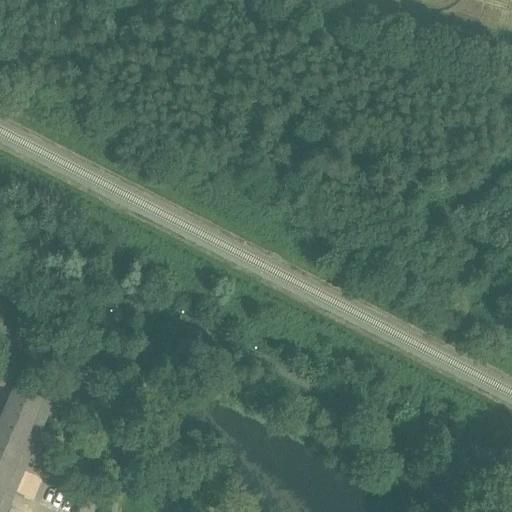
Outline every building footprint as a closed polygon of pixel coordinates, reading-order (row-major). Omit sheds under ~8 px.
[(4,410),(42,426),(52,403),(13,387),(4,410)] [(0,434),(33,448),(42,426),(4,410),(0,418),(0,434)] [(0,460),(24,470),(33,448),(0,434),(0,460)] [(0,486),(14,492),(24,470),(0,460),(0,486)] [(0,486),(0,511),(5,511),(14,492),(0,486)]
